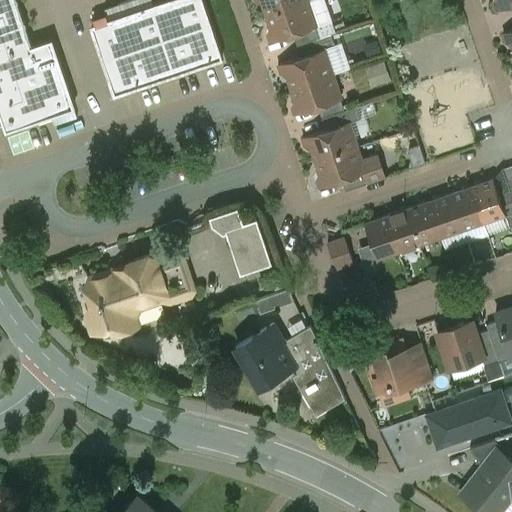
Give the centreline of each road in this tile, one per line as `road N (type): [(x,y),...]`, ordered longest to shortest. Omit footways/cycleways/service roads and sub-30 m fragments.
road 1 (residential): [(389,511),(309,470),(103,401),(58,368)]
road 2 (residential): [(31,173),(232,107),(249,110),(267,130),(256,167)]
road 3 (residential): [(256,167),(88,228),(55,221),(31,173)]
road 4 (residential): [(303,217),(511,148)]
road 5 (residential): [(511,272),(400,308),(346,301)]
